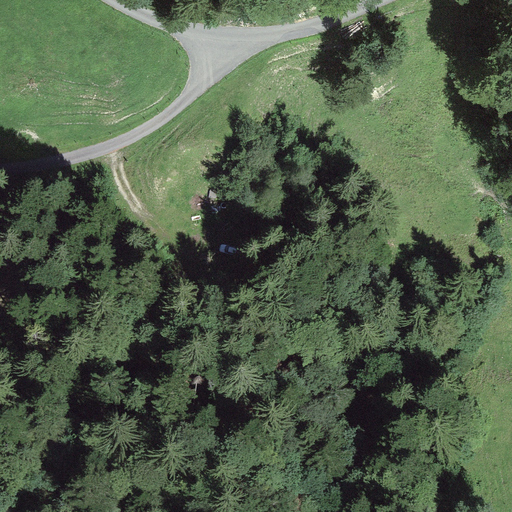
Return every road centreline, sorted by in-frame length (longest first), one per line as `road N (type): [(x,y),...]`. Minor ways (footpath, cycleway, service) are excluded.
road 1 (track): [(0,170),(68,158),(152,125),(198,89),(220,36)]
road 2 (track): [(116,0),(185,30),(239,37),(295,30),(377,0)]
